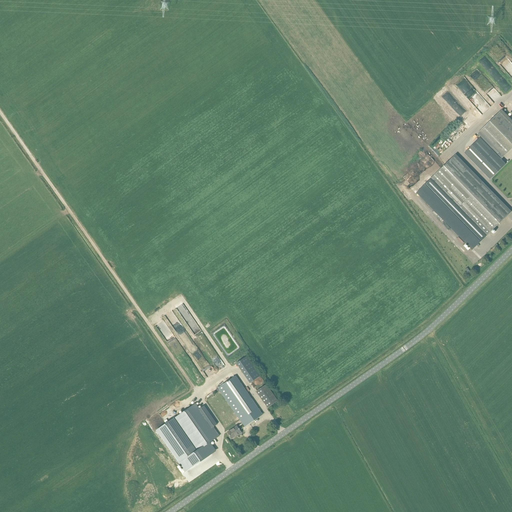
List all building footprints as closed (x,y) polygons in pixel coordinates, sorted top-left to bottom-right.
[(490,180),(506,164),(480,138),(464,153),(490,180)] [(487,235),(511,212),(456,154),(431,178),(487,235)] [(431,178),(417,192),(473,249),(487,235),(431,178)] [(245,356),(236,363),(250,383),(259,376),(245,356)] [(217,391),(219,390),(242,423),(237,427),(240,430),(262,415),(235,376),(216,389),(217,391)] [(277,401),(265,384),(256,391),(267,408),(277,401)] [(166,424),(157,430),(186,471),(215,451),(209,443),(213,440),(215,444),(217,442),(215,439),(219,436),(213,427),(217,424),(204,406),(200,409),(199,409),(195,404),(175,418),(173,419),(169,422),(166,424)] [(241,433),(240,430),(237,427),(237,426),(227,432),(232,439),(237,435),(237,436),(241,433)]
